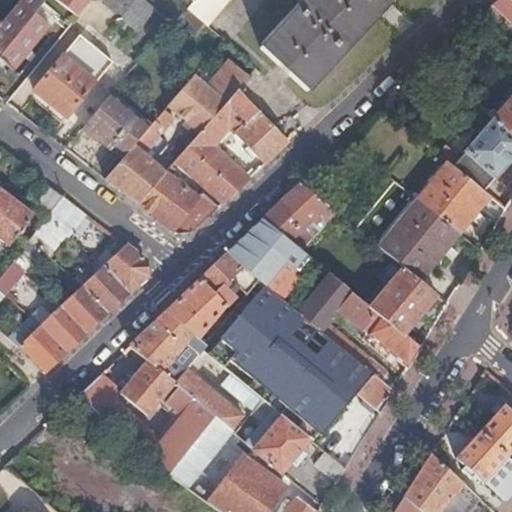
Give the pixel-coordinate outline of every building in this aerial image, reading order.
[(17,0),(0,21),(0,61),(11,71),(49,25),(33,13),(43,1),(41,0),(17,0)] [(56,0),(76,16),(88,0),(56,0)] [(141,0),(99,0),(137,31),(154,10),(153,9),(141,0)] [(186,10),(188,7),(179,0),(152,0),(149,5),(169,23),(172,26),(177,21),(186,10)] [(227,0),(193,0),(188,7),(186,10),(201,23),(203,25),(205,27),(227,0)] [(310,0),(262,54),(308,96),(379,19),(385,12),(391,5),(395,0),(310,0)] [(495,0),(489,5),(511,25),(511,1),(510,0),(495,0)] [(33,13),(49,25),(58,14),(43,1),(33,13)] [(201,23),(186,10),(177,21),(192,34),(193,33),(201,23)] [(163,37),(172,26),(169,23),(159,34),(163,37)] [(195,35),(203,25),(201,23),(193,33),(195,35)] [(79,35),(33,90),(66,117),(112,61),(79,35)] [(249,75),(255,68),(235,51),(229,58),(249,75)] [(199,132),(237,89),(249,75),(229,58),(215,74),(202,64),(167,104),(199,132)] [(237,89),(242,94),(260,73),(255,68),(249,75),(237,89)] [(7,93),(10,96),(15,90),(12,87),(7,93)] [(263,163),(286,141),(242,94),(237,89),(199,132),(177,157),(222,202),(250,175),(216,144),(231,129),(263,163)] [(97,134),(122,154),(147,127),(108,95),(84,124),(97,134)] [(492,119),(511,135),(511,96),(497,114),(491,109),(487,114),(492,119)] [(122,154),(103,177),(120,191),(137,204),(166,170),(143,152),(159,134),(154,130),(160,123),(154,118),(147,127),(122,154)] [(452,166),(484,193),(511,160),(511,135),(492,119),(452,166)] [(84,124),(80,128),(93,139),(97,134),(84,124)] [(416,200),(457,233),(488,196),(484,193),(452,166),(447,162),(416,200)] [(166,170),(137,204),(175,233),(190,232),(216,207),(189,180),(185,185),(171,173),(166,170)] [(297,184),(260,220),(298,251),(333,214),(324,206),(297,184)] [(62,195),(48,185),(31,208),(44,218),(62,195)] [(0,189),(0,239),(9,246),(33,215),(0,189)] [(62,195),(44,218),(27,240),(46,256),(64,234),(63,234),(54,226),(72,203),(62,195)] [(400,267),(416,281),(457,233),(416,200),(376,247),(400,267)] [(81,211),(72,203),(54,226),(63,234),(81,211)] [(81,211),(63,234),(64,234),(67,236),(70,232),(77,235),(91,218),(81,211)] [(260,220),(224,255),(255,281),(262,286),(317,332),(324,323),(334,311),(349,293),(328,275),(301,307),(269,281),(271,279),(276,280),(285,287),(308,259),(298,251),(260,220)] [(145,259),(125,244),(110,258),(102,266),(101,266),(127,292),(144,275),(145,259)] [(224,255),(163,313),(195,340),(223,307),(226,306),(232,299),(219,286),(227,278),(244,294),(255,281),(224,255)] [(94,259),(73,279),(81,286),(94,274),(101,266),(102,266),(94,259)] [(81,286),(80,287),(105,313),(127,292),(101,266),(94,274),(81,286)] [(436,297),(416,281),(400,267),(367,307),(403,336),(436,297)] [(23,311),(39,301),(25,279),(8,289),(23,311)] [(223,370),(229,375),(273,410),(308,439),(314,444),(321,436),(326,440),(364,395),(381,410),(392,393),(378,382),(317,332),(262,286),(204,355),(207,356),(223,370)] [(80,287),(59,306),(85,333),(105,313),(80,287)] [(349,293),(334,311),(342,317),(358,330),(354,336),(383,359),(387,355),(393,359),(406,370),(419,349),(403,336),(367,307),(349,293)] [(85,333),(59,306),(40,325),(65,352),(85,333)] [(163,313),(154,322),(195,356),(199,350),(202,346),(195,340),(163,313)] [(358,330),(342,317),(338,322),(354,336),(358,330)] [(154,322),(128,347),(145,361),(173,383),(184,370),(195,356),(154,322)] [(324,323),(317,332),(378,382),(392,393),(395,388),(390,384),(391,382),(386,378),(387,374),(385,373),(324,323)] [(40,325),(19,345),(30,356),(45,371),(65,352),(40,325)] [(184,370),(240,417),(244,412),(194,372),(203,361),(207,356),(204,355),(199,350),(195,356),(184,370)] [(389,364),(393,359),(387,355),(383,359),(389,364)] [(223,370),(207,356),(203,361),(220,374),(223,370)] [(173,383),(145,361),(118,394),(146,417),(173,384),(173,383)] [(173,384),(193,400),(213,417),(229,430),(240,417),(184,370),(173,383),(173,384)] [(250,439),(246,445),(281,473),(290,462),(300,449),(308,439),(273,410),(229,375),(222,384),(254,410),(250,415),(262,425),(250,439)] [(97,377),(77,396),(141,451),(153,437),(113,400),(113,388),(97,377)] [(161,453),(153,463),(164,472),(167,474),(213,417),(193,400),(155,449),(161,453)] [(479,433),(507,458),(511,451),(511,405),(510,404),(507,408),(505,405),(479,433)] [(213,417),(167,474),(167,475),(185,487),(229,431),(229,430),(213,417)] [(239,429),(234,435),(246,445),(250,439),(239,429)] [(482,484),(507,458),(479,433),(456,459),(465,468),(461,472),(470,480),(474,476),(482,484)] [(300,449),(290,462),(296,466),(306,454),(300,449)] [(312,466),(335,485),(345,469),(324,452),(312,466)] [(404,496),(421,511),(440,511),(454,497),(462,504),(472,492),(431,454),(404,496)] [(208,503),(220,511),(265,511),(284,488),(243,458),(208,503)] [(284,511),(316,511),(296,496),(284,511)] [(421,511),(404,496),(393,511),(421,511)]
